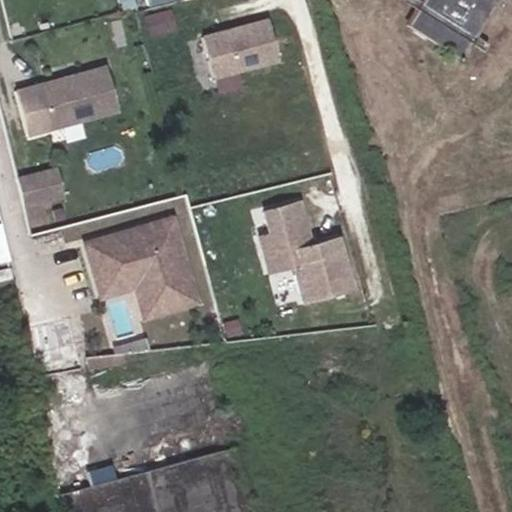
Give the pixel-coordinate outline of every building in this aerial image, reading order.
[(476,26),(492,0),(425,0),(411,24),(458,54),(470,36),(462,32),(468,21),(476,26)] [(142,18),(147,36),(174,29),(169,11),(142,18)] [(266,19),(200,37),(211,77),(234,70),(277,59),(266,19)] [(116,105),(105,67),(14,92),(24,131),(116,105)] [(211,77),(215,91),(238,85),(234,70),(211,77)] [(52,163),(14,174),(20,201),(59,190),(52,163)] [(260,210),(266,231),(255,234),(265,269),(289,262),(299,297),(347,284),(334,235),(318,240),(319,243),(311,245),(310,242),(298,199),(260,210)] [(0,219),(0,260),(11,258),(2,219),(0,219)] [(171,225),(170,220),(121,235),(122,239),(130,237),(131,240),(140,238),(139,235),(171,225)] [(121,235),(85,245),(97,289),(132,279),(134,275),(137,274),(149,277),(159,312),(193,302),(171,225),(139,235),(140,238),(131,240),(130,237),(122,239),(121,235)] [(132,279),(97,289),(99,296),(133,287),(142,317),(159,312),(149,277),(137,274),(134,275),(132,279)] [(53,329),(27,335),(36,372),(62,366),(58,346),(53,329)] [(58,346),(62,366),(78,363),(74,342),(58,346)]
